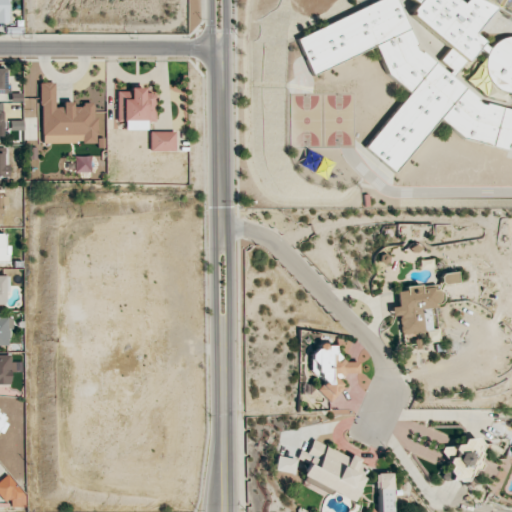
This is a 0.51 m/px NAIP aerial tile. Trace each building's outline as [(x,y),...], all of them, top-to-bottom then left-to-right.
[(8,0),(0,0),(0,22),(9,23),(8,0)] [(511,152),(459,139),(436,119),(391,173),(360,146),(406,93),(383,74),(370,46),(306,75),(288,40),(373,0),(392,0),(415,48),(446,74),(448,71),(437,61),(446,48),(406,14),(406,10),(411,4),(406,0),(452,0),(457,4),(460,0),(473,0),(489,7),(467,33),(486,49),(491,43),(499,38),(510,37),(511,37),(511,152)] [(40,143),(97,143),(96,117),(93,117),(93,104),(72,104),(54,104),(53,82),(39,82),(40,143)] [(155,122),(154,93),(144,93),(144,89),(116,89),(116,121),(123,121),(123,130),(144,129),(144,122),(155,122)] [(149,151),(174,151),(174,131),(149,131),(149,151)] [(296,166),(337,185),(345,169),(303,150),(296,166)] [(74,172),(90,172),(90,156),(74,156),(74,172)] [(0,261),(8,262),(8,245),(4,245),(4,233),(0,233),(0,261)] [(441,283),(455,281),(454,272),(440,274),(441,283)] [(0,303),(5,303),(5,293),(10,293),(9,275),(0,275),(0,303)] [(395,288),(396,304),(390,305),(391,315),(398,315),(400,335),(416,333),(417,343),(438,341),(437,328),(431,329),(429,304),(441,303),(439,288),(420,289),(420,286),(395,288)] [(0,345),(10,346),(11,317),(0,316),(0,345)] [(358,373),(357,361),(345,362),(336,352),(335,345),(317,346),(308,354),(309,375),(316,375),(323,381),(317,387),(317,391),(329,402),(344,387),(337,381),(344,374),(358,373)] [(0,384),(10,384),(9,372),(13,372),(13,354),(0,354),(0,384)] [(0,435),(2,436),(9,417),(0,413),(0,435)] [(441,446),(444,480),(469,477),(468,468),(478,467),(476,437),(457,439),(458,445),(441,446)] [(349,500),(365,464),(310,440),(304,453),(299,450),(295,459),(303,463),(297,478),(349,500)] [(272,470),(289,473),(292,460),(274,457),(272,470)] [(26,499),(6,475),(0,479),(0,496),(12,511),(26,499)]
